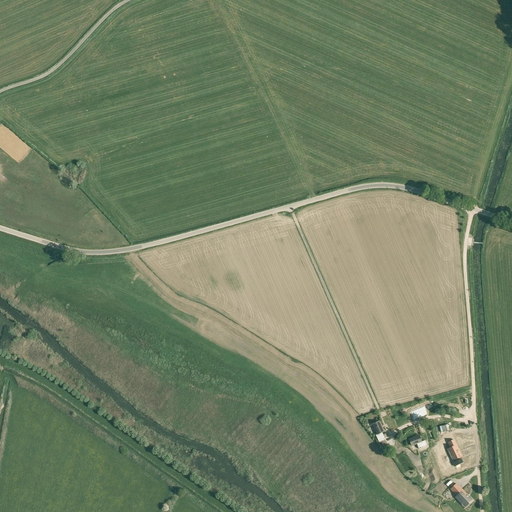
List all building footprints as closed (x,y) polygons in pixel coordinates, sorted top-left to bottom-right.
[(420,410),(411,413),(414,420),(422,417),(420,410)] [(372,424),(377,435),(376,435),(380,440),(384,438),(381,433),(384,432),(380,421),(372,424)] [(417,444),(419,449),(427,446),(425,440),(421,442),(419,435),(412,437),(413,438),(409,439),(411,446),(417,444)] [(450,447),(446,448),(454,466),(461,463),(459,457),(461,456),(458,450),(457,450),(456,449),(457,449),(453,439),(447,441),(450,447)] [(397,454),(404,470),(414,466),(406,450),(397,454)] [(462,506),(466,509),(473,503),(469,499),(468,500),(458,489),(458,490),(456,488),(457,487),(456,487),(450,492),(451,493),(451,492),(457,498),(455,500),(462,507),(462,506)]
